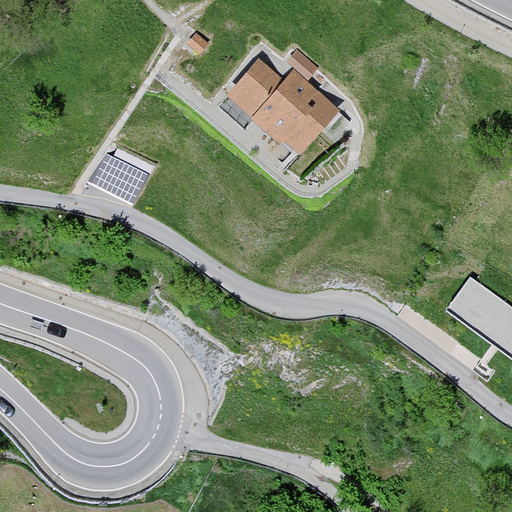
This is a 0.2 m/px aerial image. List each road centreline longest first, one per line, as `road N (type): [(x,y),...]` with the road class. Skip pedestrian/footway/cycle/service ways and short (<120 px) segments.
road 1 (residential): [(511,423),(364,311),(271,309),(119,218),(0,195)]
road 2 (secondary): [(155,436),(155,382),(139,365),(0,309)]
road 3 (secondary): [(0,389),(80,463),(129,461),(155,436)]
